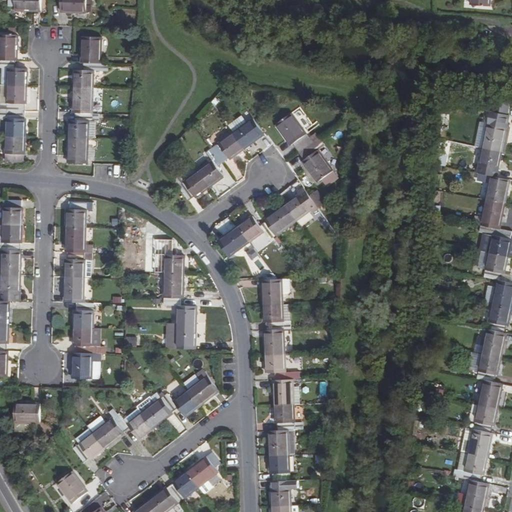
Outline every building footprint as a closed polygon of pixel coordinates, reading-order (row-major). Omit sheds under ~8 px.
[(17,0),(17,10),(41,11),(41,0),(17,0)] [(87,0),(61,0),(62,12),(86,12),(87,0)] [(0,34),(0,60),(15,61),(17,61),(17,35),(0,34)] [(83,38),(82,62),(101,63),(102,38),(83,38)] [(15,61),(0,60),(0,67),(7,67),(7,85),(25,86),(26,68),(15,67),(15,61)] [(101,63),(84,63),(84,71),(75,71),(75,87),(94,88),(94,72),(101,71),(101,63)] [(25,104),(25,86),(7,85),(7,103),(1,103),(1,110),(7,110),(23,111),(23,104),(25,104)] [(94,88),(75,87),(74,113),(75,113),(76,113),(93,113),(94,88)] [(24,137),(24,118),(22,118),(23,111),(7,110),(1,110),(1,118),(6,118),(6,136),(24,137)] [(96,138),(96,119),(100,119),(100,113),(93,113),(76,113),(76,119),(71,119),(70,138),(89,138),(96,138)] [(291,113),(277,124),(291,144),(293,143),(300,152),(312,143),(291,113)] [(254,118),(233,132),(244,148),(265,133),(254,118)] [(488,124),(482,149),(501,153),(506,128),(488,124)] [(233,132),(213,147),(223,161),(229,157),(230,159),(244,148),(233,132)] [(24,137),(6,136),(4,161),(21,161),(22,155),(23,154),(24,137)] [(89,138),(70,138),(69,163),(88,164),(89,138)] [(323,178),(333,171),(318,150),(324,146),(319,138),(312,143),(300,152),(305,160),(304,161),(318,182),(323,178)] [(213,160),(199,170),(210,187),(224,176),(217,166),(223,161),(213,147),(207,151),(213,160)] [(501,153),(482,149),(477,174),(494,177),(496,170),(498,170),(501,153)] [(180,175),(174,180),(178,185),(188,200),(195,195),(195,197),(210,187),(199,170),(184,180),(180,175)] [(328,184),(338,177),(333,171),(323,178),(328,184)] [(504,205),(508,188),(507,188),(509,180),(494,177),(477,174),(475,180),(489,184),(486,201),(504,205)] [(300,195),(286,205),(297,220),(311,210),(314,213),(319,209),(317,205),(311,197),(307,192),(304,188),(298,192),(300,195)] [(326,202),(318,192),(311,197),(319,207),(326,202)] [(481,226),(486,201),(478,199),(473,224),(481,226)] [(21,200),(4,200),(4,225),(22,226),(23,208),(21,207),(21,200)] [(504,205),(486,201),(481,226),(498,229),(499,229),(504,205)] [(68,209),(67,227),(85,227),(87,202),(70,202),(69,209),(68,209)] [(286,205),(266,220),(267,221),(276,235),(297,220),(286,205)] [(253,216),(239,227),(250,242),(264,232),(270,239),(276,235),(267,221),(260,225),(253,216)] [(22,226),(4,225),(3,250),(20,250),(20,243),(21,243),(22,226)] [(511,240),(511,236),(511,232),(499,229),(498,229),(481,226),(479,233),(483,233),(493,236),(489,253),(507,257),(508,256),(511,240)] [(85,227),(67,227),(66,252),(68,252),(85,253),(85,227)] [(239,227),(219,241),(230,256),(250,242),(239,227)] [(489,253),(493,236),(483,233),(479,251),(489,253)] [(173,255),(174,240),(156,239),(156,247),(155,255),(166,255),(166,273),(185,274),(186,256),(173,255)] [(20,250),(3,250),(2,275),(21,276),(21,250),(20,250)] [(66,259),(65,277),(84,278),(85,260),(91,261),(91,253),(85,253),(68,252),(68,259),(66,259)] [(489,253),(484,278),(499,281),(501,282),(503,274),(504,274),(507,257),(489,253)] [(185,274),(166,273),(165,298),(183,298),(184,298),(185,274)] [(15,301),(16,292),(20,292),(21,276),(2,275),(1,292),(0,292),(0,300),(8,300),(9,300),(15,301)] [(84,278),(65,277),(65,303),(76,303),(83,303),(84,278)] [(293,291),(292,278),(284,279),(285,294),(291,294),(293,291)] [(277,279),(265,279),(266,305),(285,304),(285,294),(284,279),(277,279)] [(499,281),(494,306),(511,309),(511,284),(502,282),(501,282),(499,281)] [(183,298),(165,298),(165,305),(178,306),(178,324),(196,324),(197,306),(183,306),(183,298)] [(8,300),(0,300),(0,325),(9,326),(9,300),(8,300)] [(83,303),(76,303),(76,310),(74,310),(74,328),(92,329),(93,303),(83,303)] [(293,321),(293,303),(285,304),(286,321),(293,321)] [(294,329),(293,321),(286,321),(285,304),(266,305),(266,322),(268,322),(268,330),(286,329),(294,329)] [(511,309),(494,306),(488,331),(506,334),(508,327),(509,327),(511,311),(511,309)] [(196,324),(178,324),(177,349),(196,349),(196,324)] [(9,326),(0,325),(0,350),(7,350),(7,343),(8,342),(9,326)] [(92,329),(74,328),(73,345),(75,346),(75,353),(92,354),(92,329)] [(268,330),(266,330),(268,355),(287,354),(286,329),(268,330)] [(488,331),(483,355),(502,359),(507,335),(506,334),(488,331)] [(126,337),(126,346),(138,347),(138,337),(126,337)] [(75,353),(73,353),(72,378),(91,379),(91,378),(99,378),(100,361),(92,361),(92,354),(75,353)] [(287,354),(268,355),(268,373),(276,373),(276,380),(295,380),(294,372),(288,372),(287,354)] [(483,355),(477,380),(486,382),(495,384),(497,376),(498,376),(502,359),(483,355)] [(212,373),(208,367),(204,370),(209,375),(212,373)] [(219,391),(209,375),(204,370),(198,374),(202,380),(188,391),(200,405),(219,391)] [(295,380),(276,380),(277,405),(296,404),(295,380)] [(495,384),(486,382),(481,406),(500,410),(505,386),(495,384)] [(168,393),(162,398),(172,411),(179,407),(186,416),(200,405),(188,391),(174,401),(168,393)] [(162,398),(142,413),(153,428),(173,413),(172,411),(162,398)] [(17,403),(17,421),(42,422),(42,404),(17,403)] [(296,404),(277,405),(278,423),(279,423),(280,430),(289,430),(297,430),(297,429),(304,429),(303,422),(297,422),(296,404)] [(481,406),(476,431),(493,434),(495,427),(496,427),(500,410),(481,406)] [(119,413),(114,417),(124,431),(130,428),(139,439),(153,428),(142,413),(128,424),(119,413)] [(114,417),(93,433),(105,448),(125,433),(124,431),(114,417)] [(476,431),(468,429),(463,454),(470,455),(476,431)] [(280,430),(271,431),(271,456),(290,456),(289,430),(280,430)] [(476,431),(470,455),(489,459),(494,435),(493,434),(476,431)] [(93,433),(73,448),(84,462),(90,458),(91,459),(105,448),(93,433)] [(470,455),(465,480),(472,481),(482,483),(484,476),(486,477),(489,459),(470,455)] [(290,456),(271,456),(272,474),(274,475),(274,481),(291,481),(290,456)] [(208,458),(188,473),(199,488),(205,495),(214,488),(208,481),(219,473),(208,458)] [(456,470),(454,476),(464,479),(466,472),(456,470)] [(73,473),(58,484),(74,504),(88,493),(73,473)] [(175,485),(169,489),(179,503),(199,488),(188,473),(174,483),(175,485)] [(291,481),(274,481),(274,489),(273,490),(273,506),(292,505),(291,481)] [(472,481),(467,506),(485,510),(490,485),(482,483),(472,481)] [(168,488),(148,504),(154,511),(167,511),(179,503),(169,489),(168,488)]
